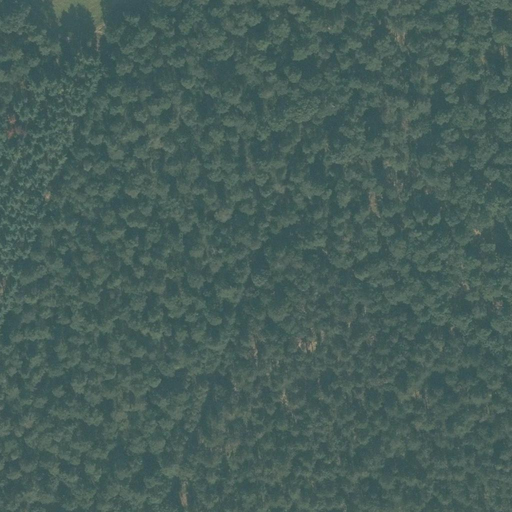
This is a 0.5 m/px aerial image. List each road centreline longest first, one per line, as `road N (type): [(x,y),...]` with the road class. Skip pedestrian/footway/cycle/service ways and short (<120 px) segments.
road 1 (track): [(0,331),(110,46),(97,31)]
road 2 (track): [(267,225),(159,511)]
road 3 (track): [(511,361),(267,225)]
road 4 (track): [(267,225),(350,0)]
road 5 (track): [(145,0),(73,39),(16,0)]
